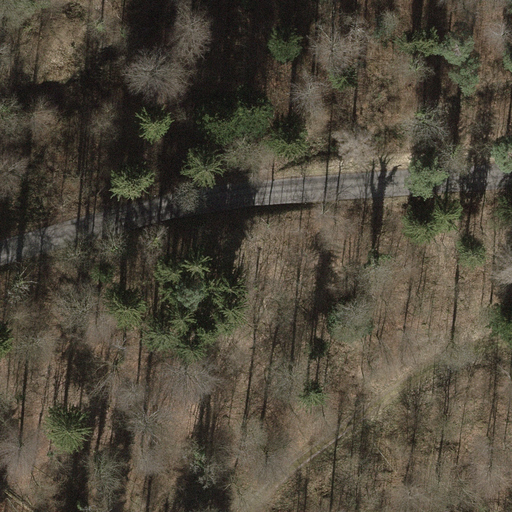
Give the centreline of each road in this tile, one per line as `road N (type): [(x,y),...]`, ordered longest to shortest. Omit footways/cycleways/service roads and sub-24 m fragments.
road 1 (tertiary): [(511,173),(204,200),(0,253)]
road 2 (track): [(511,342),(468,351),(409,383),(278,479),(249,511)]
